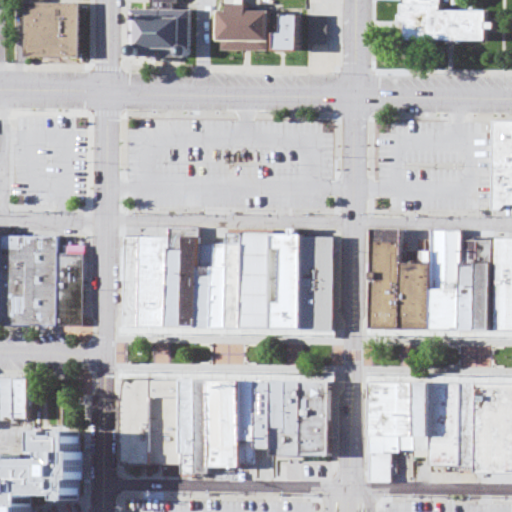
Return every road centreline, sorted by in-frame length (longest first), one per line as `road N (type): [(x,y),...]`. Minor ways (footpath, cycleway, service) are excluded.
road 1 (tertiary): [(511,90),(0,86)]
road 2 (tertiary): [(355,356),(357,0)]
road 3 (residential): [(109,0),(106,352)]
road 4 (residential): [(104,511),(106,352)]
road 5 (tertiary): [(354,503),(355,356)]
